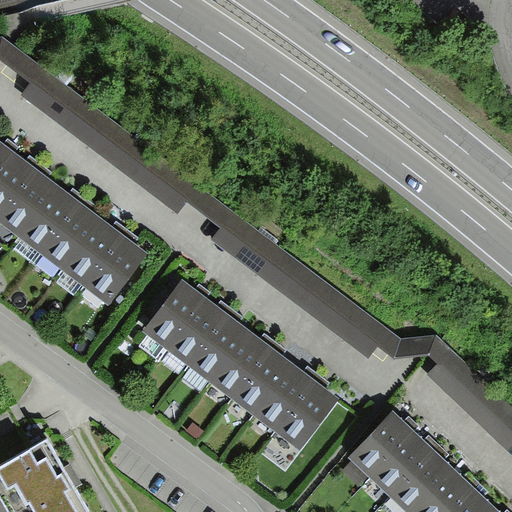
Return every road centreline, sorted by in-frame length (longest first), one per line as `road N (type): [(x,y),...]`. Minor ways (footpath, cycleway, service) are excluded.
road 1 (residential): [(0,99),(357,373),(415,389),(511,481)]
road 2 (motorway): [(179,0),(284,68),(511,250)]
road 3 (motorway): [(511,185),(260,0)]
road 4 (residential): [(244,511),(0,328)]
